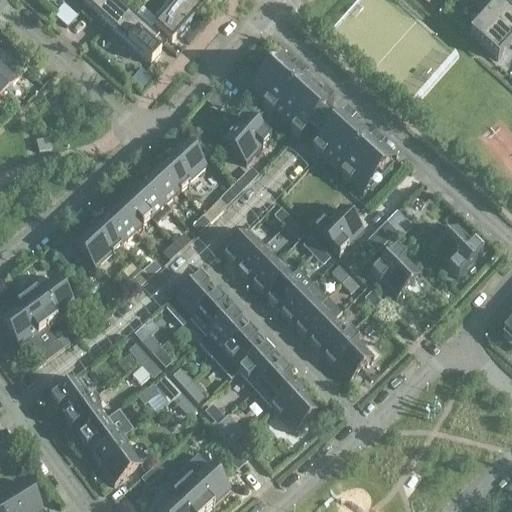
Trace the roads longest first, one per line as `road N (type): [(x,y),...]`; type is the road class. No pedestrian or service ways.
road 1 (residential): [(199,264),(363,432)]
road 2 (residential): [(18,411),(199,264)]
road 3 (residential): [(199,264),(351,96)]
road 4 (residential): [(511,243),(351,96)]
road 5 (residential): [(149,137),(0,9)]
road 6 (residential): [(149,137),(0,263)]
road 7 (residential): [(264,17),(149,137)]
road 8 (residential): [(363,432),(461,346)]
road 9 (residential): [(273,511),(363,432)]
